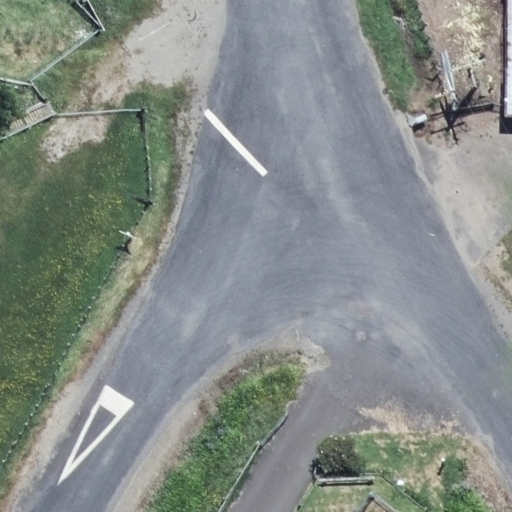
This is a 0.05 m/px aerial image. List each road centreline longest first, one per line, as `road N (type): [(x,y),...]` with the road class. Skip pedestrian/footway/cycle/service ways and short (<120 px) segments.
road 1 (unclassified): [(44,511),(306,105)]
road 2 (unclassified): [(511,423),(306,105)]
